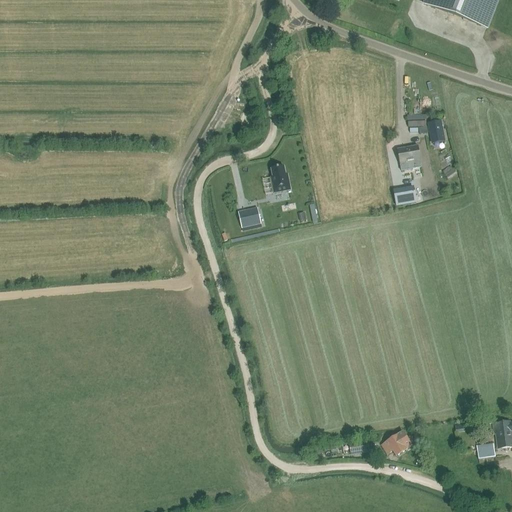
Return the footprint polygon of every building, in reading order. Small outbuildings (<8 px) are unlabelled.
[(426,0),(425,6),(487,29),(497,0),(426,0)] [(467,52),(461,64),(469,67),(474,55),(467,52)] [(440,122),(429,124),(432,144),(444,142),(440,122)] [(422,168),(418,147),(398,151),(401,172),(422,168)] [(453,169),(450,166),(442,171),(445,175),(444,175),(448,180),(456,175),(453,169)] [(273,178),(271,179),(274,194),(291,191),(288,175),(286,176),(284,168),(271,170),(273,178)] [(257,205),(271,203),(264,171),(251,173),(257,205)] [(413,187),(393,191),(396,207),(416,204),(413,187)] [(257,208),(238,213),(242,228),(261,224),(257,208)] [(306,220),(304,213),(298,215),(300,222),(306,220)] [(511,423),(510,424),(510,422),(495,424),(496,434),(500,434),(502,448),(511,446),(511,434),(511,432),(511,431),(511,423)] [(396,436),(381,446),(386,454),(392,451),(396,456),(406,450),(405,448),(410,445),(402,433),(397,436),(396,436)] [(351,456),(369,454),(368,442),(349,444),(351,456)] [(478,460),(495,458),(493,444),(476,447),(478,460)]
